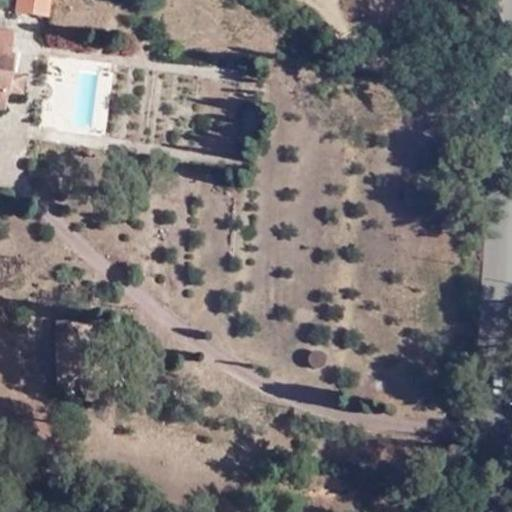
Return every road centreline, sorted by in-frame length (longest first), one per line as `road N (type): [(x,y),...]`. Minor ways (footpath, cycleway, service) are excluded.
road 1 (unknown): [(30,101),(40,187),(61,228),(247,377),(304,404),(480,431)]
road 2 (unclassified): [(511,150),(467,511)]
